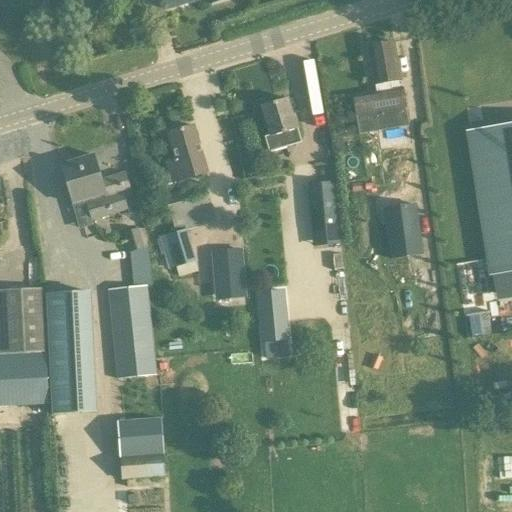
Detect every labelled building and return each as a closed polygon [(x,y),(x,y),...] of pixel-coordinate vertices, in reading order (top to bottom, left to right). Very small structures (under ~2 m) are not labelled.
[(162,0),(165,10),(201,0),(208,0),(210,4),(223,0),(162,0)] [(354,95),(361,135),(408,126),(394,43),(368,47),(376,91),(354,95)] [(319,118),(314,64),(298,65),(303,119),(319,118)] [(511,108),(511,93),(484,98),(486,105),(487,112),(511,108)] [(292,115),(287,99),(287,98),(261,106),(270,136),(265,137),(270,152),(301,142),(297,129),(298,128),(294,115),(292,115)] [(511,124),(464,133),(487,276),(511,272),(511,124)] [(166,163),(172,183),(207,172),(193,126),(169,134),(177,160),(166,163)] [(125,173),(101,181),(93,155),(61,165),(74,208),(87,204),(92,221),(127,210),(129,215),(137,212),(125,173)] [(333,183),(308,185),(312,229),(337,227),(333,183)] [(204,184),(174,193),(165,196),(175,233),(159,237),(168,269),(178,266),(181,276),(197,271),(194,262),(196,261),(187,230),(215,222),(204,184)] [(163,197),(165,196),(174,193),(171,184),(160,187),(163,197)] [(383,208),(390,259),(424,255),(417,203),(383,208)] [(145,227),(123,233),(130,253),(148,248),(145,227)] [(228,241),(204,248),(215,286),(240,280),(228,241)] [(332,256),(334,270),(342,269),(341,255),(332,256)] [(108,290),(117,379),(156,375),(146,286),(108,290)] [(0,406),(46,405),(43,353),(40,289),(0,291),(0,406)] [(288,341),(284,290),(256,293),(261,343),(263,343),(265,359),(288,357),(287,341),(288,341)] [(46,297),(52,413),(93,411),(87,295),(46,297)] [(382,358),(374,355),(369,366),(377,370),(382,358)] [(511,356),(494,357),(495,378),(511,376),(511,356)] [(117,421),(118,445),(119,458),(120,458),(121,480),(164,477),(162,454),(164,454),(161,418),(117,421)] [(138,503),(138,495),(128,495),(128,504),(138,503)]
